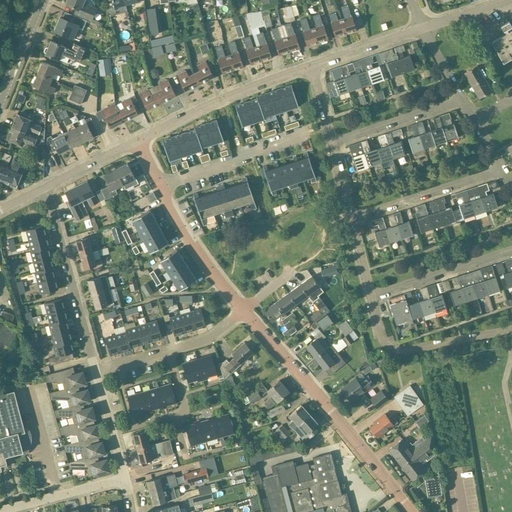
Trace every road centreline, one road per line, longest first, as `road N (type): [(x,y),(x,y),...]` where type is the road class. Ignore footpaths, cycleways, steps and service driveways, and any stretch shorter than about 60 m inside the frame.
road 1 (residential): [(411,511),(244,312)]
road 2 (residential): [(95,372),(44,187)]
road 3 (residential): [(137,140),(312,65)]
road 4 (residential): [(351,219),(502,170)]
road 5 (residential): [(161,186),(306,132)]
road 6 (unknown): [(511,226),(366,278)]
road 7 (residential): [(244,312),(188,242),(161,186)]
road 8 (residential): [(371,298),(511,250)]
road 9 (residential): [(331,143),(461,99)]
road 10 (residential): [(111,432),(180,412),(171,352)]
road 11 (residential): [(384,345),(401,352),(511,329)]
road 12 (residential): [(2,511),(124,479)]
